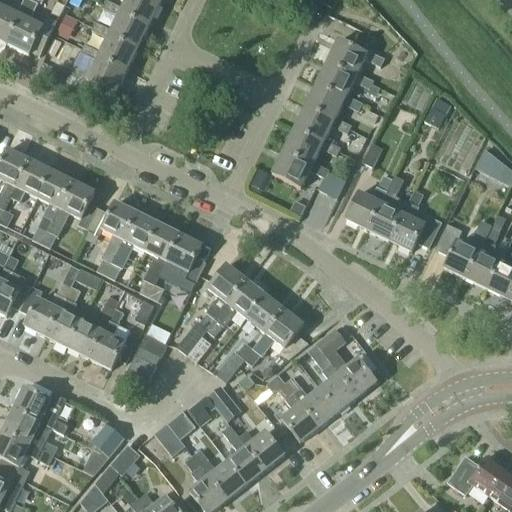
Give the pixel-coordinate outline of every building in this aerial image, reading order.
[(20,18),(17,17),(3,10),(7,0),(0,0),(0,44),(6,47),(20,18)] [(71,0),(69,5),(78,9),(82,0),(71,0)] [(119,16),(148,30),(159,8),(143,0),(127,0),(122,11),(106,3),(102,11),(118,19),(119,16)] [(40,59),(52,34),(56,26),(46,21),(42,29),(30,23),(38,7),(28,3),(25,1),(17,17),(20,18),(6,47),(29,58),(30,55),(40,59)] [(108,38),(137,53),(148,30),(119,16),(118,19),(111,33),(95,25),(91,34),(107,41),(108,38)] [(66,18),(61,27),(73,33),(77,23),(66,18)] [(97,60),(126,75),(137,53),(108,38),(107,41),(100,55),(84,48),(80,56),(96,64),(97,60)] [(60,46),(54,43),(48,55),(54,58),(60,46)] [(356,80),(357,77),(364,63),(380,71),(384,62),(367,54),(366,57),(338,43),(327,66),(356,80)] [(80,56),(73,70),(89,78),(96,64),(80,56)] [(97,60),(96,64),(89,78),(73,70),(69,78),(86,86),(87,84),(95,88),(115,97),(126,75),(97,60)] [(373,84),(357,77),(356,80),(327,66),(316,88),(345,102),(346,99),(353,85),(368,92),(369,93),(372,87),(373,84)] [(69,78),(66,85),(91,97),(95,88),(87,84),(86,86),(69,78)] [(368,92),(367,95),(372,98),(376,89),(372,87),(369,93),(368,92)] [(362,107),(346,99),(345,102),(316,88),(305,110),(334,125),(335,121),(342,107),(358,115),(362,107)] [(436,102),(432,111),(446,118),(451,109),(436,102)] [(351,129),(335,121),(334,125),(305,110),(294,133),(323,147),(324,144),(331,130),(347,137),(351,129)] [(340,151),(324,144),(323,147),(294,133),(283,155),(312,169),(313,166),(320,152),(336,160),(340,151)] [(372,171),(382,152),(372,148),(362,166),(372,171)] [(0,183),(5,186),(0,196),(0,212),(4,214),(10,202),(15,191),(29,164),(7,153),(1,164),(0,163),(0,183)] [(489,178),(497,163),(484,153),(475,171),(489,178)] [(309,174),(324,182),(319,194),(336,202),(345,184),(328,176),(329,174),(313,166),(312,169),(283,155),(272,178),(300,192),(309,174)] [(10,202),(19,206),(25,195),(37,201),(50,174),(29,164),(10,202)] [(43,220),(52,224),(52,225),(72,185),(50,174),(37,201),(49,207),(43,220)] [(383,179),(372,202),(358,196),(345,223),(367,234),(381,207),(392,183),(383,179)] [(392,183),(381,207),(367,234),(389,244),(402,217),(408,206),(397,201),(395,200),(403,184),(394,179),(392,183)] [(52,224),(47,235),(56,240),(57,241),(69,217),(80,223),(77,229),(88,234),(98,212),(88,207),(94,196),(72,185),(52,225),(52,224)] [(414,194),(408,206),(417,211),(423,198),(414,194)] [(301,219),(306,208),(296,203),(291,214),(301,219)] [(98,212),(88,234),(99,239),(101,233),(112,239),(101,262),(102,263),(112,268),(137,217),(115,206),(109,217),(98,212)] [(408,206),(402,217),(389,244),(411,255),(416,246),(428,252),(441,226),(428,220),(424,228),(413,222),(418,211),(417,211),(408,206)] [(13,218),(4,214),(0,222),(0,227),(7,231),(13,218)] [(137,217),(112,268),(121,272),(122,273),(134,249),(145,255),(158,227),(137,217)] [(497,219),(491,231),(499,235),(505,223),(497,219)] [(156,260),(144,283),(146,284),(155,288),(167,265),(166,265),(180,238),(158,227),(145,255),(156,260)] [(468,250),(457,244),(462,234),(447,227),(434,253),(449,260),(443,271),(465,282),(490,232),(481,227),(475,239),(473,238),(468,250)] [(32,243),(41,248),(47,235),(38,231),(32,243)] [(490,232),(465,282),(487,293),(500,266),(490,260),(495,249),(493,248),(499,236),(490,232)] [(47,235),(41,248),(50,252),(56,240),(47,235)] [(202,249),(180,238),(166,265),(167,265),(188,276),(184,284),(194,289),(206,267),(196,262),(202,249)] [(0,277),(9,259),(0,254),(0,277)] [(20,314),(32,291),(24,286),(26,282),(13,275),(18,264),(9,259),(0,277),(0,317),(6,320),(11,310),(20,314)] [(102,263),(96,275),(106,280),(112,268),(102,263)] [(511,271),(500,266),(487,293),(509,303),(511,296),(511,271)] [(112,268),(106,280),(115,284),(121,272),(112,268)] [(198,327),(206,334),(246,284),(226,268),(208,292),(218,300),(205,316),(206,317),(198,327)] [(32,291),(20,314),(29,319),(24,329),(46,340),(71,290),(75,283),(79,274),(71,269),(56,298),(54,297),(49,308),(38,303),(41,296),(32,291)] [(79,274),(75,283),(85,288),(90,277),(80,272),(79,274)] [(146,284),(140,296),(149,301),(155,288),(146,284)] [(236,314),(246,322),(265,298),(246,284),(206,334),(214,340),(222,329),(223,330),(236,314)] [(155,288),(149,301),(158,305),(164,293),(155,288)] [(80,295),(71,290),(46,340),(67,351),(81,324),(70,319),(76,308),(74,307),(80,295)] [(246,322),(265,337),(283,313),(265,298),(246,322)] [(109,300),(105,307),(114,312),(118,304),(109,300)] [(155,310),(144,304),(134,324),(144,329),(155,310)] [(89,362),(114,312),(105,307),(99,320),(97,319),(92,330),(81,324),(67,351),(89,362)] [(114,312),(89,362),(111,373),(130,335),(117,329),(123,316),(114,312)] [(265,337),(252,352),(252,353),(260,358),(260,359),(261,360),(274,344),(284,352),(280,356),(288,362),(308,347),(295,338),(303,328),(283,313),(265,337)] [(201,340),(201,341),(206,334),(198,327),(196,326),(176,351),(187,359),(201,340)] [(170,346),(173,335),(154,329),(150,340),(170,346)] [(358,362),(348,370),(335,353),(343,347),(333,335),(316,348),(357,401),(376,386),(358,362)] [(140,349),(161,359),(167,349),(145,338),(140,349)] [(211,348),(201,341),(201,340),(187,359),(196,366),(211,348)] [(252,353),(252,352),(244,346),(236,357),(234,355),(216,379),(225,387),(244,363),(252,353)] [(322,375),(329,384),(319,392),(338,416),(357,401),(316,348),(308,355),(323,374),(322,375)] [(156,370),(161,359),(140,349),(134,359),(156,370)] [(252,353),(244,363),(251,369),(260,359),(260,358),(252,353)] [(134,359),(129,370),(150,381),(156,370),(134,359)] [(145,392),(150,381),(129,370),(124,381),(145,392)] [(246,393),(254,387),(248,378),(238,386),(245,394),(246,393)] [(281,403),(283,401),(293,413),(281,422),(300,446),(319,431),(284,387),(278,378),(266,388),(266,389),(271,395),(275,400),(281,403)] [(338,416),(319,392),(308,401),(292,380),(284,387),(319,431),(338,416)] [(254,387),(246,393),(257,406),(271,395),(266,389),(254,387)] [(241,415),(221,389),(207,400),(227,426),(241,415)] [(56,422),(45,416),(51,404),(24,391),(13,413),(51,432),(63,438),(68,430),(55,424),(56,422)] [(197,426),(207,419),(215,412),(206,400),(188,414),(197,426)] [(45,445),(51,432),(13,413),(2,435),(53,460),(57,451),(45,445)] [(167,428),(180,443),(195,431),(183,415),(167,428)] [(105,427),(87,450),(93,453),(94,454),(99,456),(101,454),(109,460),(124,442),(105,427)] [(172,460),(184,450),(179,444),(180,443),(167,428),(154,438),(172,460)] [(68,430),(63,438),(74,444),(79,435),(68,430)] [(238,456),(227,465),(246,489),(265,474),(238,440),(230,430),(222,436),(238,456)] [(265,435),(254,444),(246,434),(238,440),(265,474),(284,459),(265,435)] [(0,439),(0,461),(1,462),(0,464),(0,472),(25,484),(29,475),(19,470),(25,457),(48,468),(53,460),(2,435),(0,439)] [(140,459),(127,448),(110,468),(122,479),(140,459)] [(93,453),(89,462),(102,468),(109,460),(101,454),(99,456),(94,454),(93,453)] [(200,453),(192,459),(227,504),(246,489),(227,465),(216,474),(200,453)] [(202,511),(216,511),(227,504),(192,459),(184,466),(192,476),(191,477),(199,487),(189,495),(202,511)] [(488,459),(479,470),(465,460),(446,486),(465,499),(472,488),(489,500),(508,473),(488,459)] [(110,469),(105,475),(115,483),(120,477),(110,469)] [(0,510),(3,511),(25,511),(15,507),(15,505),(20,494),(25,484),(0,472),(0,510)] [(489,500),(506,511),(511,511),(511,475),(508,473),(489,500)] [(176,511),(173,508),(165,497),(153,506),(145,496),(138,502),(145,511),(176,511)] [(95,511),(85,499),(80,506),(85,511),(95,511)] [(145,511),(138,502),(130,509),(132,511),(145,511)]
